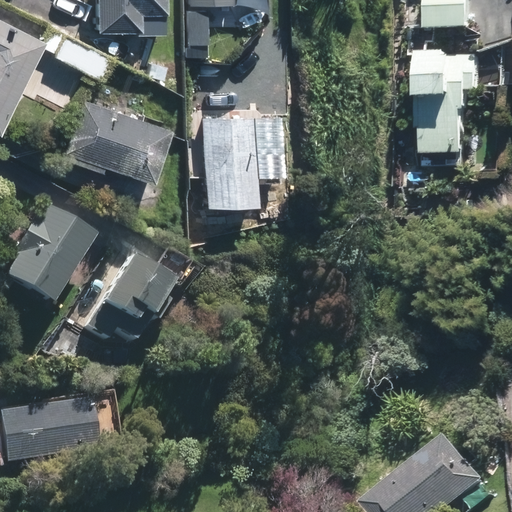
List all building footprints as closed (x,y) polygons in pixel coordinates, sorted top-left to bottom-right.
[(158,0),(97,0),(98,30),(159,29),(158,0)] [(468,0),(430,0),(431,29),(469,27),(468,0)] [(511,0),(492,0),(493,8),(511,5),(511,0)] [(0,128),(1,128),(39,43),(0,25),(0,128)] [(467,60),(422,61),(426,158),(471,156),(467,60)] [(199,66),(198,86),(239,87),(240,67),(199,66)] [(164,132),(84,106),(68,155),(148,181),(164,132)] [(248,121),(205,123),(208,211),(251,210),(248,121)] [(285,175),(265,175),(265,214),(286,214),(285,175)] [(91,243),(48,219),(11,282),(53,307),(91,243)] [(171,292),(121,265),(86,329),(137,356),(171,292)] [(79,408),(0,418),(7,467),(85,457),(79,408)] [(462,444),(379,505),(383,511),(444,511),(489,479),(462,444)]
